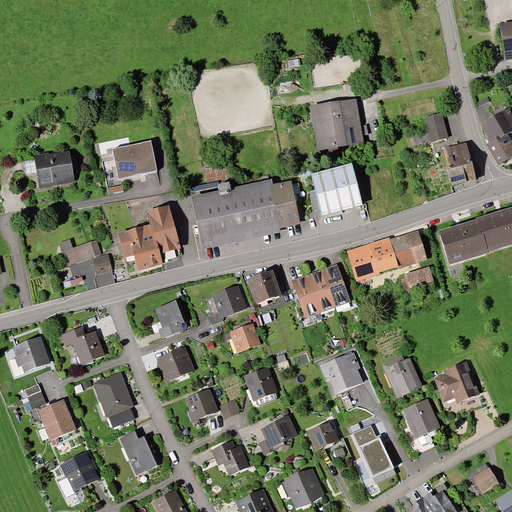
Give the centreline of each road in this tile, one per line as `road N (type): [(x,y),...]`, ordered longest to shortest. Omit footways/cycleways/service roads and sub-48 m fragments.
road 1 (tertiary): [(107,294),(378,229),(498,188)]
road 2 (residential): [(207,511),(107,294)]
road 3 (tertiary): [(498,188),(474,141),(442,0)]
road 4 (residential): [(370,511),(511,426)]
road 5 (unknown): [(459,79),(325,104)]
